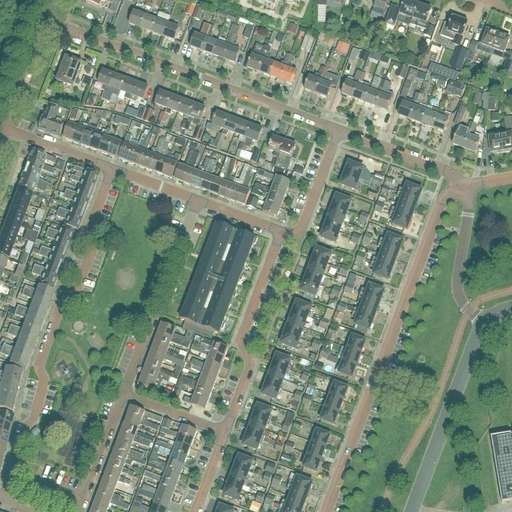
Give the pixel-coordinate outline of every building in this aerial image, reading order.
[(87,0),(86,4),(98,9),(101,1),(112,5),(109,12),(116,14),(120,4),(110,0),(87,0)] [(253,0),(253,2),(267,7),(265,11),(274,14),(279,0),(289,0),(299,4),(300,0),(253,0)] [(374,9),(370,17),(380,21),(383,12),(387,2),(382,0),(359,0),(368,3),(369,1),(375,3),(373,8),(374,9)] [(392,6),(385,25),(394,29),(399,16),(413,21),(418,6),(404,1),(401,10),(392,6)] [(123,3),(116,21),(129,25),(134,12),(136,8),(123,3)] [(187,6),(184,16),(190,18),(193,8),(187,6)] [(418,6),(413,21),(411,26),(426,31),(424,36),(430,38),(434,28),(428,26),(428,25),(427,24),(432,11),(418,6)] [(193,20),(199,22),(204,9),(198,7),(193,20)] [(129,25),(140,30),(145,16),(134,12),(129,25)] [(140,30),(152,34),(157,21),(145,16),(140,30)] [(468,24),(452,18),(450,25),(445,24),(440,37),(454,42),(452,45),(459,48),(468,24)] [(152,34),(163,38),(168,25),(157,21),(152,34)] [(168,25),(163,38),(175,42),(180,29),(168,25)] [(287,32),(294,35),(297,28),(289,25),(287,32)] [(243,38),(249,41),(254,28),(247,26),(243,38)] [(190,48),(201,52),(208,35),(211,36),(212,32),(206,30),(204,34),(201,32),(199,37),(194,35),(190,48)] [(479,47),(492,52),(498,35),(487,31),(483,41),(481,40),(479,47)] [(201,52),(212,56),(217,44),(211,41),(213,37),(211,36),(208,35),(201,52)] [(498,35),(492,52),(504,56),(510,40),(498,35)] [(301,50),(309,53),(315,39),(306,36),(301,50)] [(212,56),(224,61),(229,48),(230,43),(234,45),(235,41),(229,38),(227,42),(226,42),(224,46),(217,44),(212,56)] [(229,48),(224,61),(236,65),(240,52),(235,51),(237,45),(234,44),(234,45),(230,43),(229,48)] [(478,45),(472,43),(470,50),(466,60),(472,63),(475,55),(474,54),(478,45)] [(340,58),(346,60),(352,46),(345,44),(340,58)] [(451,67),(459,70),(466,52),(458,49),(451,67)] [(349,61),(355,64),(359,52),(353,50),(349,61)] [(246,69),(258,73),(263,61),(264,62),(266,57),(267,57),(268,53),(262,51),(260,55),(252,52),(246,69)] [(503,69),(508,71),(511,62),(511,53),(509,52),(503,69)] [(270,78),(281,82),(290,57),(288,56),(285,64),(282,63),(281,68),(274,65),(270,78)] [(290,57),(281,82),(294,86),(298,74),(291,71),(293,67),(291,66),(294,58),(290,57)] [(57,82),(73,88),(82,64),(66,58),(57,82)] [(258,73),(270,78),(274,65),(264,62),(263,61),(258,73)] [(398,78),(404,80),(408,69),(402,67),(398,78)] [(406,81),(414,84),(418,73),(411,70),(406,81)] [(114,76),(103,71),(98,85),(103,87),(101,91),(105,93),(102,100),(105,101),(108,94),(108,93),(109,89),(114,76)] [(304,90),(315,95),(322,76),(319,75),(316,74),(314,79),(309,77),(304,90)] [(126,80),(114,76),(109,89),(121,94),(126,80)] [(322,76),(315,95),(327,99),(332,86),(327,84),(329,79),(325,78),(322,76)] [(360,83),(353,100),(364,104),(369,91),(368,90),(364,89),(365,85),(366,85),(362,83),(364,80),(358,77),(356,81),(360,83)] [(82,85),(90,89),(92,82),(84,79),(82,85)] [(121,94),(125,95),(124,99),(127,101),(131,102),(132,98),(137,84),(126,80),(121,94)] [(352,84),(346,82),(341,95),(353,100),(360,83),(356,81),(353,80),(352,84)] [(364,104),(375,108),(385,83),(381,82),(378,89),(377,89),(376,93),(369,91),(364,104)] [(385,83),(375,108),(387,112),(394,95),(388,93),(392,85),(385,83)] [(127,101),(126,105),(132,107),(133,103),(137,104),(138,100),(143,102),(148,88),(137,84),(132,98),(131,102),(127,101)] [(447,93),(461,99),(465,90),(450,84),(447,93)] [(410,121),(421,125),(426,112),(420,109),(421,106),(419,105),(424,92),(421,90),(419,95),(410,121)] [(154,106),(166,111),(171,97),(160,92),(154,106)] [(403,103),(398,117),(410,121),(419,95),(416,93),(413,103),(405,100),(403,103)] [(96,98),(90,96),(86,107),(93,108),(96,98)] [(182,101),(171,97),(166,111),(164,115),(168,116),(170,117),(172,113),(177,115),(182,101)] [(487,112),(495,112),(496,99),(489,99),(487,112)] [(177,115),(189,119),(194,105),(183,101),(177,115)] [(421,125),(432,129),(442,104),(439,103),(436,110),(433,109),(431,114),(426,112),(421,125)] [(445,105),(442,104),(432,129),(444,134),(449,120),(443,118),(445,114),(442,113),(445,105)] [(44,116),(43,118),(54,122),(55,119),(56,119),(58,114),(60,115),(66,112),(48,105),(45,116),(44,116)] [(184,121),(182,125),(190,128),(191,124),(193,125),(195,121),(201,123),(205,110),(194,105),(189,119),(187,123),(184,121)] [(112,114),(118,116),(120,108),(113,107),(112,114)] [(136,119),(142,121),(146,110),(140,108),(136,119)] [(454,125),(459,128),(465,112),(460,110),(454,125)] [(63,139),(72,143),(78,127),(74,126),(79,112),(76,111),(73,112),(69,124),(63,139)] [(144,122),(149,124),(153,113),(148,111),(144,122)] [(55,119),(54,122),(64,126),(65,124),(67,124),(71,114),(66,112),(60,115),(58,114),(56,119),(55,119)] [(100,122),(106,124),(109,114),(103,112),(102,116),(100,122)] [(223,132),(228,119),(217,114),(212,127),(223,132)] [(39,131),(49,134),(54,122),(43,118),(39,131)] [(122,118),(119,124),(129,128),(131,122),(122,118)] [(228,133),(234,136),(239,123),(228,119),(223,132),(222,136),(225,137),(226,138),(228,133)] [(54,122),(49,134),(59,138),(64,126),(54,122)] [(234,136),(246,140),(251,127),(239,123),(234,136)] [(452,146),(464,150),(473,124),(470,123),(467,131),(459,128),(452,146)] [(473,124),(464,150),(475,154),(480,141),(474,138),(475,134),(474,133),(476,126),(473,124)] [(72,143),(82,146),(89,127),(84,125),(82,129),(78,127),(72,143)] [(82,146),(90,149),(95,134),(92,133),(94,129),(89,127),(82,146)] [(244,144),(248,146),(251,147),(253,143),(258,145),(262,131),(251,127),(246,140),(244,144)] [(499,136),(503,154),(509,153),(509,152),(511,151),(511,134),(511,131),(511,128),(506,129),(506,135),(499,136)] [(104,137),(98,152),(107,156),(113,141),(108,139),(111,131),(107,129),(104,137)] [(193,141),(198,143),(203,132),(198,130),(193,141)] [(90,149),(98,152),(104,137),(95,134),(90,149)] [(136,166),(145,170),(151,155),(147,153),(153,136),(149,134),(147,137),(142,151),(136,166)] [(118,160),(128,163),(133,148),(127,146),(127,144),(129,145),(132,138),(127,136),(118,160)] [(138,150),(133,148),(128,163),(136,166),(142,151),(147,137),(143,136),(138,150)] [(154,173),(163,176),(168,161),(164,160),(169,145),(172,138),(168,136),(166,140),(154,173)] [(503,154),(499,136),(488,138),(491,155),(496,154),(497,155),(503,154)] [(280,155),(285,143),(273,138),(268,151),(274,153),(273,158),(275,159),(272,167),(275,168),(280,155)] [(145,170),(154,173),(166,140),(162,139),(161,141),(160,141),(156,151),(153,150),(151,155),(145,170)] [(113,141),(107,156),(117,159),(122,144),(113,141)] [(176,141),(171,147),(177,152),(183,146),(176,141)] [(296,147),(285,143),(280,155),(275,168),(282,170),(286,162),(291,159),(296,147)] [(247,150),(239,147),(238,151),(241,152),(239,158),(243,159),(247,150)] [(31,151),(28,161),(43,166),(45,162),(59,167),(61,163),(56,161),(47,157),(31,151)] [(183,184),(188,169),(194,154),(190,152),(184,168),(179,166),(174,180),(183,184)] [(250,162),(256,164),(259,154),(254,152),(250,162)] [(194,154),(188,169),(183,184),(192,187),(197,173),(194,171),(200,156),(194,154)] [(168,161),(163,176),(172,180),(177,165),(180,157),(176,155),(173,163),(168,161)] [(257,166),(263,168),(266,158),(261,156),(257,166)] [(200,190),(206,176),(211,161),(206,159),(201,174),(197,173),(192,187),(200,190)] [(209,194),(218,197),(229,168),(231,161),(226,159),(219,181),(215,179),(209,194)] [(28,161),(24,170),(40,176),(42,170),(51,174),(52,170),(43,166),(28,161)] [(349,164),(345,175),(359,181),(363,170),(349,164)] [(227,200),(236,204),(249,168),(245,166),(239,182),(235,180),(227,200)] [(82,175),(80,180),(94,186),(97,176),(84,171),(74,167),(72,172),(82,175)] [(218,197),(227,200),(235,180),(230,178),(234,170),(229,168),(218,197)] [(249,168),(236,204),(245,207),(250,193),(247,191),(251,180),(249,180),(253,169),(249,168)] [(282,170),(275,168),(273,173),(283,177),(285,171),(282,170)] [(24,170),(21,179),(36,185),(46,188),(47,184),(38,181),(40,176),(24,170)] [(274,182),(272,187),(287,192),(290,183),(258,171),(257,175),(274,182)] [(359,181),(345,175),(341,186),(355,192),(359,181)] [(79,185),(77,190),(90,195),(94,186),(80,180),(71,176),(69,181),(79,185)] [(200,190),(209,194),(215,179),(206,176),(200,190)] [(36,185),(21,179),(17,188),(17,189),(33,195),(35,189),(44,192),(46,188),(36,185)] [(253,190),(258,191),(284,201),(287,192),(272,187),(271,190),(256,184),(253,190)] [(400,190),(398,194),(418,202),(422,192),(406,186),(404,192),(400,190)] [(65,191),(64,195),(87,204),(90,195),(77,190),(75,194),(65,191)] [(17,191),(13,202),(28,207),(32,196),(17,191)] [(267,201),(266,204),(280,210),(284,201),(258,191),(256,197),(267,201)] [(401,200),(399,205),(414,211),(418,202),(398,194),(397,198),(401,200)] [(72,203),(70,208),(84,213),(87,204),(64,195),(62,199),(72,203)] [(336,197),(332,208),(348,214),(352,203),(336,197)] [(246,207),(255,211),(258,202),(250,198),(246,207)] [(13,202),(9,212),(24,218),(28,207),(13,202)] [(280,210),(266,204),(262,213),(277,219),(280,210)] [(393,209),(391,213),(411,221),(414,211),(399,205),(397,211),(393,209)] [(58,209),(57,213),(80,222),(84,213),(70,208),(68,212),(58,209)] [(332,208),(329,218),(344,224),(348,214),(332,208)] [(9,212),(5,223),(20,228),(24,218),(9,212)] [(39,223),(42,214),(36,212),(33,221),(39,223)] [(80,222),(57,213),(55,218),(65,221),(63,226),(77,231),(80,222)] [(411,221),(391,213),(389,218),(393,219),(391,225),(407,231),(411,221)] [(329,218),(325,228),(340,234),(344,224),(329,218)] [(5,223),(1,233),(16,239),(20,228),(5,223)] [(249,238),(216,225),(202,262),(200,262),(199,266),(200,267),(196,279),(194,278),(192,283),(194,283),(180,320),(185,323),(182,330),(211,341),(214,333),(219,335),(221,330),(223,331),(225,325),(224,324),(233,298),(235,299),(236,294),(235,294),(240,282),(241,282),(243,278),(241,277),(253,245),(255,246),(257,239),(249,236),(249,238)] [(46,234),(69,243),(73,233),(59,228),(57,233),(48,229),(46,234)] [(340,234),(325,228),(321,239),(336,245),(340,234)] [(1,233),(0,236),(0,244),(12,249),(16,239),(1,233)] [(54,242),(52,247),(66,252),(69,243),(46,234),(45,238),(54,242)] [(381,240),(379,245),(399,252),(403,242),(387,236),(385,242),(381,240)] [(12,249),(0,244),(0,257),(8,260),(12,249)] [(382,250),(380,256),(396,262),(399,252),(379,245),(378,249),(382,250)] [(41,248),(39,252),(62,261),(66,252),(52,247),(50,251),(41,248)] [(317,250),(313,261),(328,267),(332,256),(317,250)] [(47,260),(45,265),(59,270),(62,261),(39,252),(37,256),(47,260)] [(374,260),(372,264),(392,271),(396,262),(380,256),(378,261),(374,260)] [(313,261),(309,271),(324,277),(328,267),(313,261)] [(392,271),(372,264),(370,268),(375,270),(372,275),(388,281),(392,271)] [(34,266),(32,270),(56,279),(59,270),(45,265),(43,270),(34,266)] [(56,279),(32,270),(30,275),(40,278),(38,283),(52,289),(56,279)] [(309,271),(305,281),(320,287),(324,277),(309,271)] [(336,277),(335,283),(343,285),(345,280),(336,277)] [(320,287),(305,281),(301,292),(316,298),(320,287)] [(24,287),(23,292),(50,303),(54,292),(38,286),(36,292),(24,287)] [(362,291),(360,295),(380,302),(384,292),(368,286),(366,292),(362,291)] [(10,291),(8,299),(13,301),(16,293),(10,291)] [(32,301),(30,306),(47,312),(50,303),(23,292),(21,297),(32,301)] [(363,301),(361,306),(377,312),(380,302),(360,295),(359,299),(363,301)] [(297,303),(293,314),(308,320),(312,309),(297,303)] [(17,307),(15,311),(43,322),(47,312),(30,306),(28,311),(17,307)] [(355,310),(353,314),(373,322),(377,312),(361,306),(359,312),(355,310)] [(25,320),(23,325),(39,331),(43,322),(15,311),(14,316),(25,320)] [(293,314),(289,324),(304,330),(308,320),(293,314)] [(373,322),(353,314),(352,318),(356,320),(354,326),(369,332),(373,322)] [(289,324),(285,334),(300,340),(304,330),(289,324)] [(10,326),(8,331),(36,341),(39,331),(23,325),(21,330),(10,326)] [(161,325),(158,334),(183,343),(185,339),(173,335),(175,330),(161,325)] [(18,340),(16,345),(32,351),(36,341),(8,331),(6,336),(18,340)] [(158,334),(155,343),(169,348),(170,344),(188,350),(190,346),(183,343),(158,334)] [(300,340),(285,334),(281,345),(296,351),(300,340)] [(351,337),(347,350),(360,355),(365,343),(351,337)] [(212,349),(210,353),(225,358),(228,350),(205,341),(204,346),(212,349)] [(155,343),(151,352),(183,363),(184,358),(167,352),(169,348),(155,343)] [(2,345),(1,350),(29,360),(32,351),(16,345),(14,350),(2,345)] [(208,358),(207,362),(221,367),(225,358),(210,353),(197,348),(192,347),(190,351),(208,358)] [(29,360),(1,350),(0,352),(0,355),(10,359),(9,364),(25,371),(29,360)] [(347,350),(342,361),(356,367),(360,355),(347,350)] [(151,352),(148,360),(162,366),(164,361),(181,368),(183,363),(151,352)] [(277,356),(273,366),(289,373),(291,368),(289,367),(291,362),(277,356)] [(145,369),(170,379),(177,381),(180,372),(176,371),(174,376),(160,371),(162,366),(148,360),(145,369)] [(191,366),(218,376),(221,367),(207,362),(205,366),(193,361),(192,362),(190,361),(188,365),(191,366)] [(356,367),(342,361),(338,374),(352,379),(356,367)] [(202,375),(200,380),(215,385),(218,376),(191,366),(189,370),(191,371),(196,373),(202,375)] [(273,366),(269,376),(284,382),(286,376),(287,377),(289,373),(273,366)] [(0,372),(0,378),(19,383),(21,372),(5,368),(4,374),(0,372)] [(145,369),(141,378),(160,385),(162,380),(169,383),(170,379),(145,369)] [(269,376),(266,386),(282,392),(283,388),(282,387),(284,382),(269,376)] [(181,377),(179,382),(211,394),(215,385),(200,380),(199,384),(181,377)] [(0,383),(1,384),(0,387),(0,388),(16,393),(19,383),(0,378),(0,383)] [(160,385),(141,378),(138,387),(152,392),(171,399),(172,394),(159,389),(160,385)] [(195,392),(194,397),(208,402),(211,394),(179,382),(177,386),(195,392)] [(334,385),(329,397),(343,402),(347,390),(334,385)] [(71,392),(80,396),(82,389),(74,386),(72,391),(71,392)] [(282,392),(266,386),(262,396),(276,401),(279,396),(280,396),(282,392)] [(0,399),(14,403),(16,393),(0,388),(0,399)] [(176,391),(173,399),(178,401),(181,393),(176,391)] [(208,402),(194,397),(192,402),(187,401),(186,405),(190,406),(204,412),(208,402)] [(329,397),(325,409),(338,414),(343,402),(329,397)] [(14,403),(0,399),(0,410),(11,413),(14,403)] [(258,407),(254,417),(270,423),(272,419),(270,418),(272,413),(258,407)] [(130,408),(127,416),(142,422),(143,418),(161,425),(163,420),(130,408)] [(338,414),(325,409),(320,421),(334,426),(338,414)] [(0,423),(11,426),(13,417),(0,413),(0,423)] [(139,430),(142,427),(152,431),(154,426),(142,422),(127,416),(124,425),(139,430)] [(254,417),(250,427),(265,432),(267,427),(268,427),(270,423),(254,417)] [(170,423),(164,420),(161,429),(167,431),(170,423)] [(0,433),(8,436),(11,426),(0,423),(0,433)] [(179,435),(194,441),(197,433),(183,427),(176,424),(174,429),(180,431),(179,435)] [(139,430),(124,425),(121,434),(151,445),(153,446),(155,441),(137,434),(139,430)] [(250,427),(247,436),(263,442),(264,438),(263,438),(265,432),(250,427)] [(176,444),(190,449),(194,441),(167,431),(161,429),(160,434),(178,440),(176,444)] [(316,432),(311,444),(325,449),(330,437),(316,432)] [(0,444),(6,446),(8,436),(0,433),(0,444)] [(151,445),(121,434),(117,443),(131,448),(133,443),(149,449),(151,445)] [(511,436),(511,435),(491,439),(502,504),(511,502),(511,436)] [(263,442),(247,436),(243,447),(257,452),(260,446),(261,447),(263,442)] [(155,446),(162,449),(187,458),(190,449),(176,444),(175,448),(157,442),(155,446)] [(117,443),(114,451),(142,461),(143,457),(130,452),(131,448),(117,443)] [(311,444),(307,456),(321,461),(325,449),(311,444)] [(172,457),(170,462),(184,467),(187,458),(162,449),(160,453),(172,457)] [(114,451),(111,460),(125,465),(131,468),(133,463),(140,466),(142,461),(114,451)] [(321,461),(307,456),(302,468),(316,473),(321,461)] [(239,458),(235,468),(250,473),(252,467),(255,469),(257,464),(253,463),(239,458)] [(150,459),(148,464),(180,476),(184,467),(170,462),(168,466),(150,459)] [(111,460),(108,469),(121,474),(133,479),(134,474),(129,472),(123,469),(125,465),(111,460)] [(165,475),(163,479),(177,484),(180,476),(148,464),(147,468),(165,475)] [(235,468),(231,477),(248,483),(249,479),(248,478),(250,473),(235,468)] [(278,468),(276,474),(284,477),(286,471),(278,468)] [(108,469),(104,478),(129,487),(131,483),(126,481),(120,478),(121,474),(108,469)] [(161,485),(160,488),(174,494),(177,484),(163,479),(145,472),(143,478),(161,485)] [(231,477),(228,486),(242,492),(244,487),(246,487),(248,483),(231,477)] [(104,478),(101,486),(115,492),(117,487),(123,490),(123,489),(128,491),(129,487),(104,478)] [(290,483),(288,487),(308,494),(312,484),(296,478),(294,484),(290,483)] [(140,485),(138,490),(170,503),(174,494),(160,488),(159,492),(144,487),(140,485)] [(101,486),(98,495),(123,505),(124,501),(120,499),(121,499),(113,496),(115,492),(101,486)] [(242,492),(228,486),(224,496),(239,502),(242,503),(244,499),(240,498),(242,492)] [(291,493),(289,498),(305,504),(308,494),(288,487),(287,491),(291,493)] [(155,502),(153,506),(167,511),(170,503),(138,490),(135,499),(138,500),(139,496),(155,502)] [(98,495),(94,504),(108,509),(110,505),(128,511),(130,508),(123,505),(98,495)] [(283,502),(281,506),(297,511),(301,511),(305,504),(289,498),(287,504),(283,502)]
